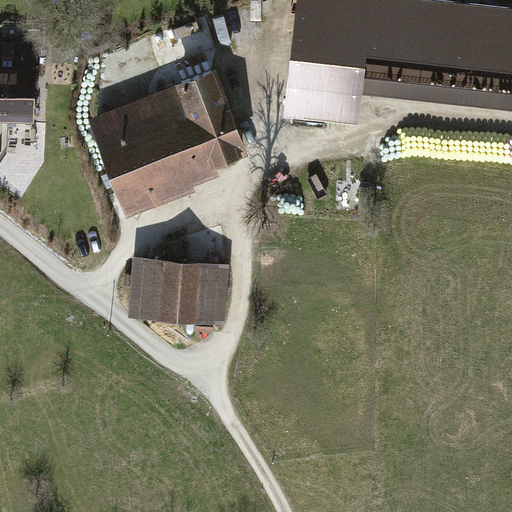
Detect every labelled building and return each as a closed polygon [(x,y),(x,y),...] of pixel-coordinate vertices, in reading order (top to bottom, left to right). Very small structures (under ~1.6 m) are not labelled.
[(331,16),(234,53),(259,120),(307,102),(300,84),(349,65),(331,16)] [(0,41),(0,118),(4,119),(33,120),(36,43),(0,41)] [(216,69),(93,119),(130,211),(220,174),(218,167),(251,154),(216,69)] [(33,120),(4,119),(1,150),(0,151),(0,185),(19,198),(47,162),(48,121),(33,120)] [(360,135),(344,133),(343,150),(358,151),(360,135)] [(231,266),(135,257),(130,314),(226,323),(231,266)]
